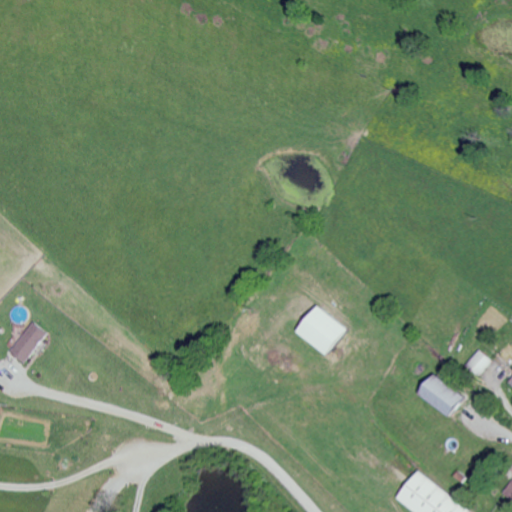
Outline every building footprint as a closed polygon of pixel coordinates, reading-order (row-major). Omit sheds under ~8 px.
[(301,335),(333,356),(351,329),(319,308),(301,335)] [(15,355),(31,365),(51,333),(35,323),(15,355)] [(495,361),(482,350),(469,365),(482,376),(495,361)] [(456,417),(469,396),(436,376),(424,398),(456,417)] [(401,501),(416,511),(474,511),(475,511),(421,473),(401,501)]
